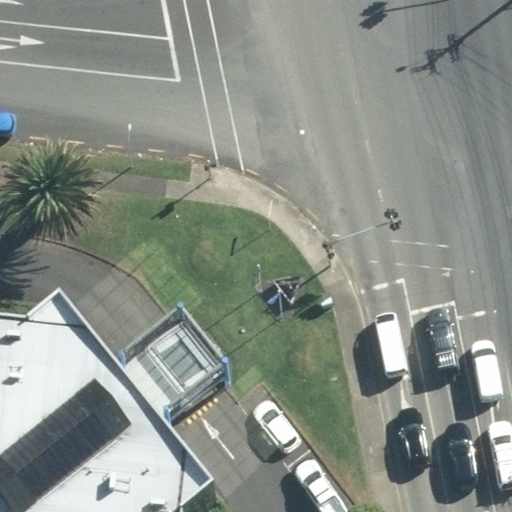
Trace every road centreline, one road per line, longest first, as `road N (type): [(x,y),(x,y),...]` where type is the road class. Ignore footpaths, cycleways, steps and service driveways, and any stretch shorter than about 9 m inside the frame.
road 1 (unclassified): [(421,111),(162,67),(0,51)]
road 2 (secondary): [(421,111),(500,312),(511,380)]
